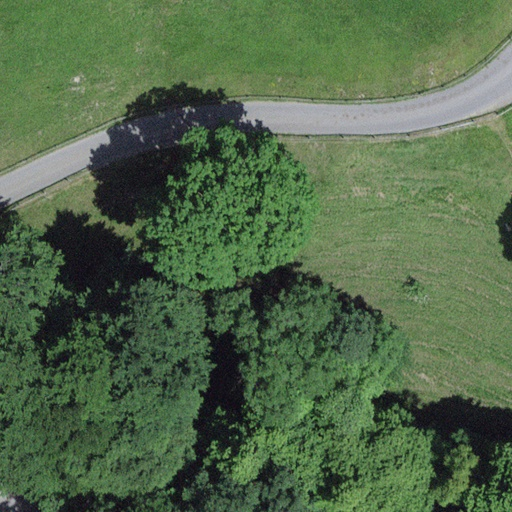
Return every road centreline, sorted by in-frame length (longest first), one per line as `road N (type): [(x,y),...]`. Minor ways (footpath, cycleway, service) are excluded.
road 1 (unclassified): [(0,195),(69,157),(181,120),(394,118),(464,104),(511,70)]
road 2 (track): [(53,511),(193,444),(511,481)]
